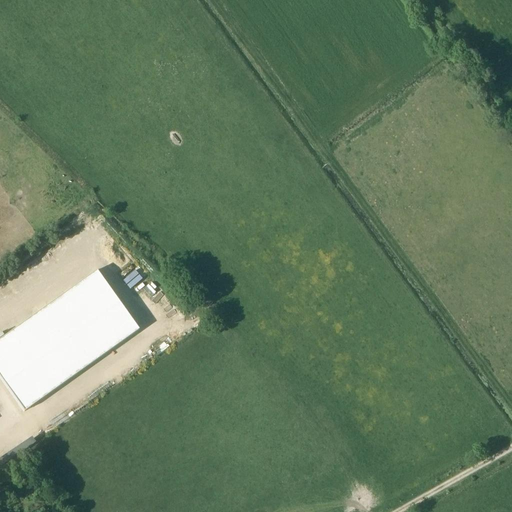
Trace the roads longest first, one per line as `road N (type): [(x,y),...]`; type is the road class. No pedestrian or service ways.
road 1 (track): [(511,128),(416,0)]
road 2 (track): [(511,447),(398,511)]
